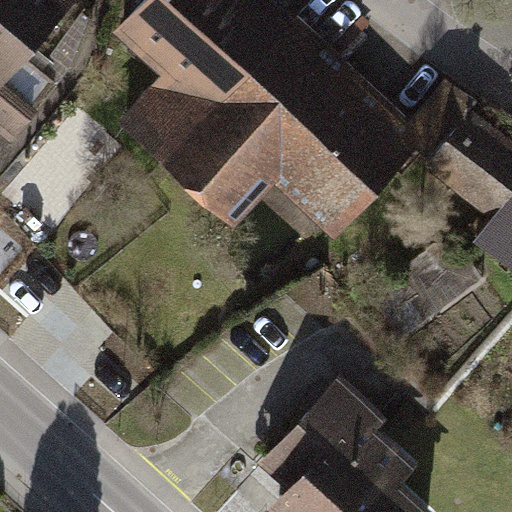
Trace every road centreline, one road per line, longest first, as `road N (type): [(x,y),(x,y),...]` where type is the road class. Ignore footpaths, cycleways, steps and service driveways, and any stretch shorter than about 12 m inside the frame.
road 1 (residential): [(397,8),(511,85)]
road 2 (tertiary): [(99,511),(0,421)]
